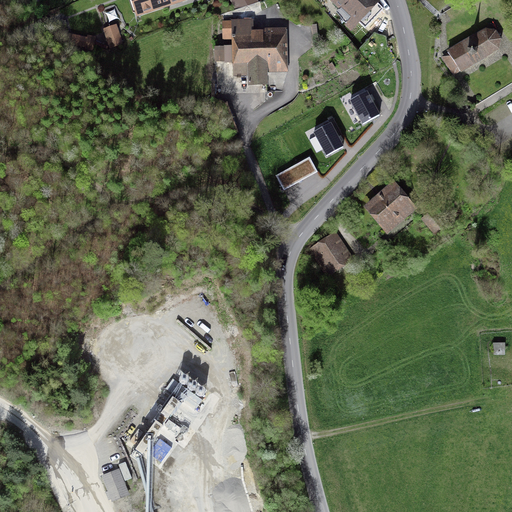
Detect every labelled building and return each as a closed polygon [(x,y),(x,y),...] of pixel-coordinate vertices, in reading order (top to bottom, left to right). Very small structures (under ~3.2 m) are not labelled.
[(190,0),(130,0),(137,18),(190,0)] [(255,0),(232,0),(237,10),(255,0)] [(376,0),(324,0),(352,26),(376,0)] [(253,20),(222,21),(223,47),(212,48),(212,64),(231,64),(231,77),(246,76),(247,87),(268,87),(268,73),(288,73),(287,29),(264,30),(264,33),(253,33),(253,20)] [(453,52),(444,57),(453,75),(494,52),(499,48),(501,38),(495,31),(486,30),(451,49),(453,52)] [(86,36),(70,33),(68,42),(85,45),(86,36)] [(381,116),(367,92),(348,102),(362,127),(381,116)] [(344,149),(331,125),(314,134),(327,158),(344,149)] [(317,173),(309,158),(276,177),(284,191),(317,173)] [(410,211),(390,187),(365,208),(386,232),(410,211)] [(436,234),(442,228),(428,212),(422,218),(436,234)] [(351,258),(335,236),(311,252),(326,275),(351,258)] [(504,338),(493,339),(495,351),(505,350),(504,338)] [(113,502),(130,497),(122,470),(105,475),(113,502)]
